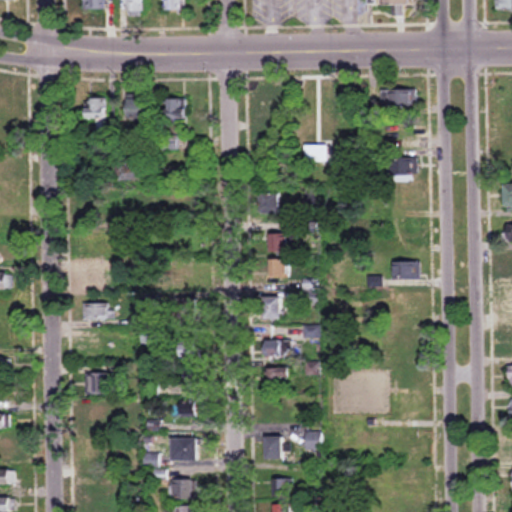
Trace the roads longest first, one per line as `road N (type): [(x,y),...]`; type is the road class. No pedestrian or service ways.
road 1 (residential): [(233,511),(224,0)]
road 2 (residential): [(439,0),(448,511)]
road 3 (residential): [(54,511),(45,0)]
road 4 (residential): [(477,511),(469,0)]
road 5 (tertiary): [(511,48),(47,50)]
